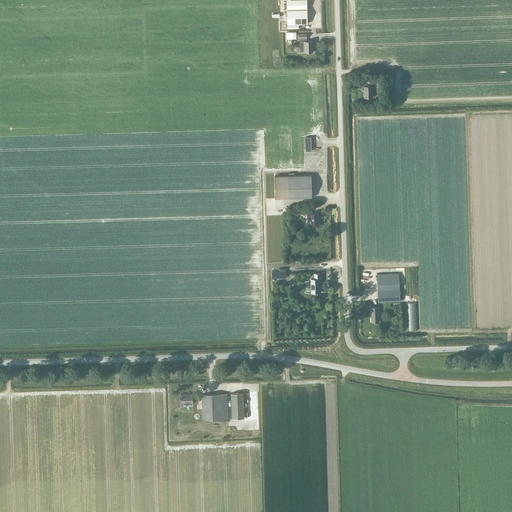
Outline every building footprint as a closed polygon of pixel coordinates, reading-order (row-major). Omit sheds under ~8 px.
[(286,0),(287,24),(307,24),(306,0),(286,0)] [(304,52),(313,52),(313,41),(306,41),(306,38),(307,38),(307,33),(298,33),(298,38),(302,38),(302,41),(303,41),(304,52)] [(373,89),(373,86),(364,86),(364,98),(372,97),(372,89),(373,89)] [(312,197),(311,175),(311,174),(294,175),(294,172),(288,172),(288,175),(275,176),(275,199),(312,197)] [(306,214),(307,214),(308,224),(314,224),(314,226),(319,226),(319,220),(318,220),(318,218),(318,213),(312,213),(312,208),(306,208),(306,214)] [(321,293),(320,286),(319,286),(319,279),(322,279),(321,273),(313,273),(314,279),(311,279),(312,293),(321,293)] [(377,274),(378,290),(399,289),(399,273),(377,274)] [(400,301),(399,289),(378,290),(377,290),(378,302),(400,301)] [(202,394),(202,409),(196,409),(197,414),(202,413),(203,420),(228,419),(227,393),(202,394)] [(243,393),(230,393),(232,418),(244,418),(243,393)] [(181,403),(193,403),(192,394),(181,394),(181,403)]
